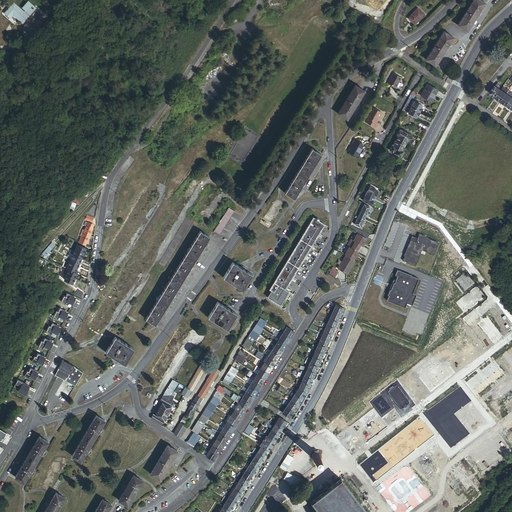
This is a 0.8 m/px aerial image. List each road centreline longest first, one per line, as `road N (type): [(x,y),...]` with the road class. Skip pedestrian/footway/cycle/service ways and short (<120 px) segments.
road 1 (residential): [(89,291),(111,178),(233,0)]
road 2 (secondary): [(357,294),(318,388),(243,511)]
road 3 (secondary): [(454,90),(388,214),(357,294)]
road 4 (unclassified): [(251,212),(133,376)]
road 5 (unclassified): [(334,226),(422,69)]
road 6 (residential): [(180,442),(261,308),(251,293)]
road 7 (unclassified): [(302,326),(214,471)]
road 8 (track): [(454,90),(324,0)]
road 9 (residential): [(89,291),(121,269),(169,194),(161,187)]
road 10 (unclassified): [(323,102),(251,212)]
road 11 (residential): [(333,205),(300,211),(251,293)]
